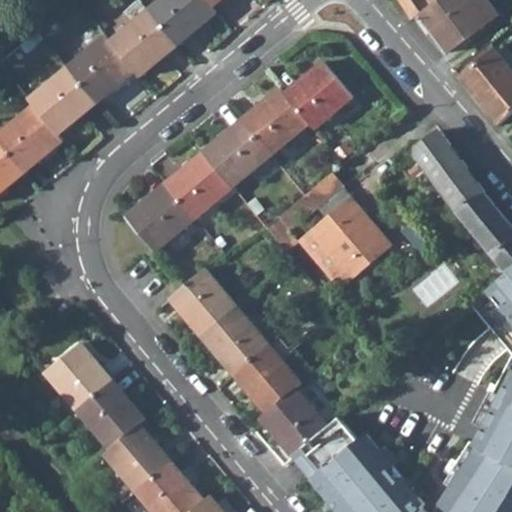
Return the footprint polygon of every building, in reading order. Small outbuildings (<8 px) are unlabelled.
[(177,39),(190,28),(193,31),(218,11),(213,5),(211,2),(208,0),(160,0),(151,8),(177,39)] [(402,0),(414,17),(420,13),(438,0),(402,0)] [(438,0),(420,13),(448,51),(488,21),(485,17),(497,9),(489,0),(438,0)] [(141,75),(166,54),(163,51),(177,39),(151,8),(112,41),(137,69),(141,75)] [(485,17),(488,21),(500,13),(497,9),(485,17)] [(177,39),(180,43),(193,31),(190,28),(177,39)] [(95,98),(109,86),(112,90),(137,69),(112,41),(108,35),(69,67),(95,98)] [(163,51),(166,54),(180,43),(177,39),(163,51)] [(457,69),(461,75),(497,48),(491,41),(457,69)] [(511,114),(511,66),(497,48),(461,75),(502,124),(511,114)] [(316,127),(355,95),(326,61),(301,81),(304,84),(290,96),(312,122),(316,127)] [(59,133),(84,113),(81,109),(95,98),(69,67),(31,99),(35,104),(59,133)] [(287,93),(290,96),(304,84),(301,81),(287,93)] [(95,98),(98,101),(112,90),(109,86),(95,98)] [(273,153),(312,122),(290,96),(287,93),(283,87),(258,107),(261,111),(247,122),(273,153)] [(81,109),(84,113),(98,101),(95,98),(81,109)] [(0,140),(23,167),(37,156),(40,159),(64,139),(59,133),(35,104),(0,134),(0,140)] [(244,119),(247,122),(261,111),(258,107),(244,119)] [(231,130),(233,134),(247,122),(244,119),(231,130)] [(235,185),(273,153),(247,122),(233,134),(231,130),(206,151),(235,185)] [(440,128),(418,144),(417,153),(459,209),(460,210),(485,191),(485,189),(440,128)] [(0,192),(12,183),(9,179),(23,167),(0,140),(0,192)] [(196,217),(235,185),(206,151),(181,171),(184,175),(170,186),(196,217)] [(23,167),(26,171),(40,159),(37,156),(23,167)] [(9,179),(12,183),(26,171),(23,167),(9,179)] [(168,183),(170,186),(184,175),(181,171),(168,183)] [(154,194),(157,198),(170,186),(168,183),(154,194)] [(158,249),(196,217),(170,186),(157,198),(154,194),(129,215),(158,249)] [(511,223),(485,191),(460,210),(469,221),(510,272),(511,270),(511,223)] [(352,280),(394,245),(352,195),(310,231),(352,280)] [(413,219),(403,227),(428,256),(438,248),(413,219)] [(459,229),(501,279),(510,272),(469,221),(459,229)] [(187,284),(176,293),(187,307),(184,310),(204,334),(239,305),(207,267),(187,284)] [(511,270),(510,272),(501,279),(489,290),(472,304),(511,352),(511,355),(492,392),(501,397),(511,403),(511,270)] [(172,296),(184,310),(187,307),(176,293),(172,296)] [(225,359),(229,356),(240,370),(271,343),(239,305),(204,334),(225,359)] [(83,341),(49,370),(81,408),(111,381),(100,367),(103,365),(83,341)] [(271,343),(240,370),(252,383),(248,386),(269,411),(298,387),(303,382),(271,343)] [(225,359),(237,372),(240,370),(229,356),(225,359)] [(100,367),(111,381),(115,378),(103,365),(100,367)] [(237,372),(248,386),(252,383),(240,370),(237,372)] [(111,381),(123,395),(126,392),(115,378),(111,381)] [(111,381),(81,408),(113,447),(142,422),(148,418),(126,392),(123,395),(111,381)] [(269,411),(264,416),(284,440),(288,437),(299,451),(330,425),(298,387),(269,411)] [(511,403),(501,397),(476,444),(481,446),(511,462),(511,403)] [(511,511),(511,462),(481,446),(436,511),(432,511),(424,507),(427,502),(368,432),(361,438),(342,415),(330,425),(299,451),(296,454),(344,511),(511,511)] [(113,447),(107,451),(139,488),(169,462),(158,448),(161,445),(142,422),(113,447)] [(284,440),(296,454),(299,451),(288,437),(284,440)] [(158,448),(169,462),(173,459),(161,445),(158,448)] [(169,462),(181,476),(184,473),(173,459),(169,462)] [(169,462),(139,488),(158,511),(189,511),(206,499),(184,473),(181,476),(169,462)] [(206,499),(189,511),(226,511),(212,494),(206,499)]
